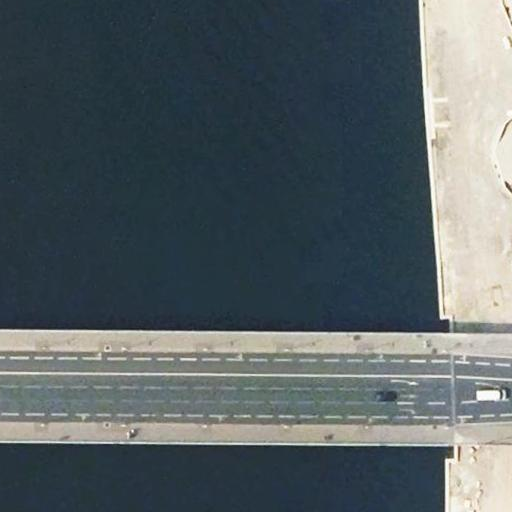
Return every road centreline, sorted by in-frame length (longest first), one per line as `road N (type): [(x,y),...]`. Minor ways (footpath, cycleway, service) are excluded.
road 1 (primary): [(511,385),(356,375),(0,372)]
road 2 (primary): [(0,400),(358,402),(511,394)]
